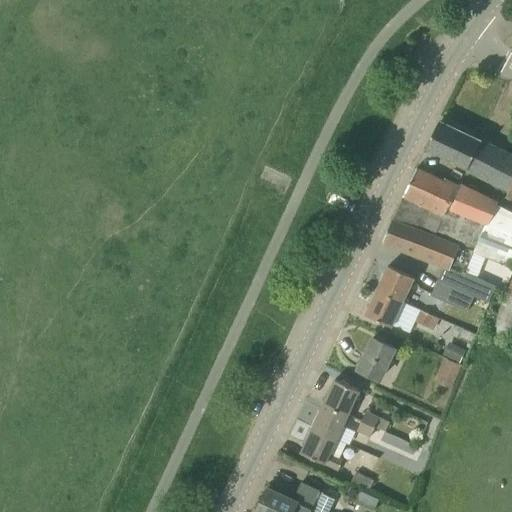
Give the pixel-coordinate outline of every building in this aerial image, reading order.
[(511,155),(491,146),(492,146),(439,121),(425,148),(510,190),(507,196),(511,197),(511,155)] [(484,224),(472,251),(473,252),(501,263),(511,238),(511,212),(459,184),(458,187),(417,168),(403,196),(443,214),(445,209),(484,224)] [(391,221),(410,228),(443,242),(444,240),(472,251),(484,224),(445,209),(443,214),(403,196),(391,221)] [(410,228),(391,221),(383,241),(435,261),(445,265),(465,273),(473,252),(472,251),(444,240),(443,242),(410,228)] [(465,273),(445,265),(438,280),(458,289),(474,296),(488,302),(495,286),(465,273)] [(388,266),(377,290),(403,302),(414,278),(388,266)] [(511,279),(493,324),(511,332),(511,279)] [(474,296),(458,289),(438,280),(431,295),(467,312),(474,296)] [(403,302),(377,290),(366,314),(391,326),(403,302)] [(426,299),(421,311),(433,316),(439,305),(426,299)] [(428,328),(433,316),(421,311),(416,322),(428,328)] [(380,379),(389,361),(395,348),(373,337),(358,369),(380,379)] [(460,365),(450,361),(448,360),(429,402),(441,408),(460,365)] [(335,379),(324,403),(348,415),(359,391),(335,379)] [(324,403),(312,428),(337,439),(348,415),(324,403)] [(366,411),(361,421),(375,427),(379,418),(366,411)] [(375,427),(361,421),(357,430),(370,437),(375,427)] [(337,439),(312,428),(301,452),(339,470),(343,460),(330,454),(337,439)] [(350,482),(368,491),(374,480),(356,472),(350,482)] [(328,511),(335,498),(320,492),(302,482),(293,499),(267,488),(256,511),(254,511),(328,511)]
